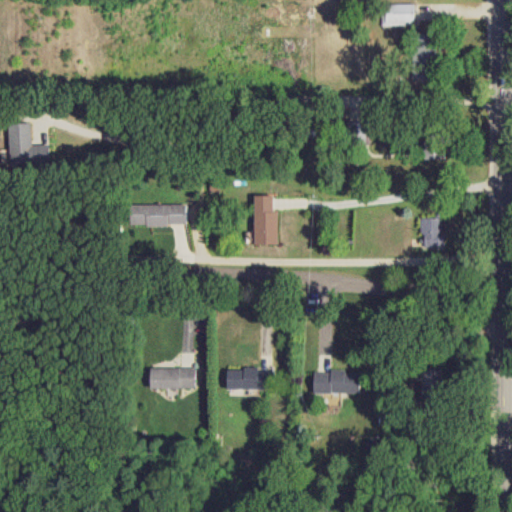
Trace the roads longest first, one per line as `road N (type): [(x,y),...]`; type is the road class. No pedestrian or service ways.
road 1 (tertiary): [(507,511),(498,0)]
road 2 (residential): [(505,291),(403,293),(272,276),(126,274)]
